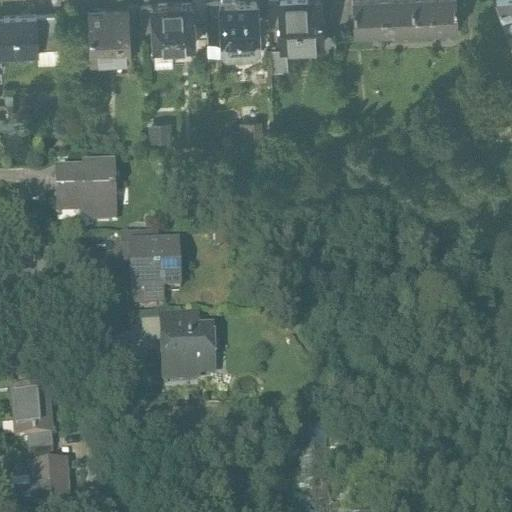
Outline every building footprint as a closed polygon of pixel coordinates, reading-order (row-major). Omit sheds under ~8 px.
[(398,0),(352,2),(354,39),(356,39),(356,34),(368,34),(368,38),(401,37),(401,32),(414,31),(414,36),(442,35),(442,30),(455,30),(455,34),(457,34),(455,0),(398,0)] [(511,0),(499,0),(497,1),(511,44),(511,0)] [(255,62),(258,59),(256,7),(237,8),(234,1),(221,2),(220,8),(221,46),(222,60),(226,64),(255,62)] [(318,4),(279,6),(280,33),(281,51),(300,50),(300,45),(320,44),(318,4)] [(280,33),(279,6),(267,6),(268,34),(280,33)] [(221,46),(220,8),(205,9),(207,47),(221,46)] [(153,48),(169,48),(169,51),(192,50),(191,11),(152,12),(153,48)] [(89,57),(110,56),(111,63),(129,62),(127,12),(87,14),(89,57)] [(36,22),(37,48),(62,47),(61,21),(36,22)] [(37,48),(36,22),(0,23),(0,60),(37,59),(37,48)] [(62,47),(37,48),(37,59),(62,58),(62,47)] [(175,70),(175,57),(156,57),(156,70),(175,70)] [(115,166),(80,167),(80,172),(55,173),(57,208),(92,207),(93,218),(116,217),(115,166)] [(152,245),(151,234),(120,236),(121,262),(129,261),(134,261),(134,258),(146,258),(146,246),(152,245)] [(138,296),(154,295),(154,290),(179,289),(178,257),(173,257),(172,244),(152,245),(146,246),(146,258),(134,258),(134,261),(135,283),(137,282),(138,296)] [(135,283),(134,261),(129,261),(131,304),(155,303),(154,295),(138,296),(137,282),(135,283)] [(159,330),(163,330),(188,329),(188,331),(196,331),(195,316),(159,317),(159,330)] [(188,329),(163,330),(164,352),(160,352),(161,371),(196,370),(195,366),(211,365),(210,330),(196,331),(188,331),(188,329)] [(11,389),(15,436),(25,435),(50,433),(46,386),(11,389)] [(322,431),(324,476),(492,471),(490,427),(322,431)] [(293,429),(295,511),(324,511),(324,492),(324,476),(322,431),(322,428),(293,429)] [(50,433),(25,435),(27,449),(51,446),(50,433)] [(51,446),(27,449),(28,462),(53,460),(51,446)] [(65,459),(53,460),(28,462),(32,504),(68,501),(65,459)] [(279,511),(279,487),(269,487),(268,483),(261,483),(261,488),(250,488),(251,511),(279,511)] [(324,492),(324,511),(492,511),(492,487),(324,492)]
